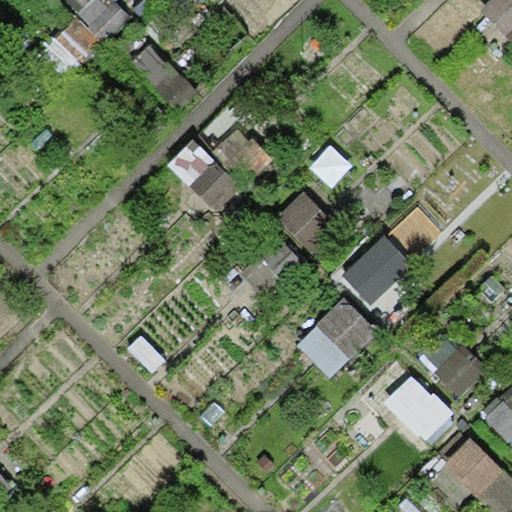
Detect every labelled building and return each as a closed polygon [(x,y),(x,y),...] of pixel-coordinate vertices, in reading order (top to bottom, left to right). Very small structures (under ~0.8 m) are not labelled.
[(129,17),(112,0),(67,0),(104,40),(129,17)] [(511,0),(491,0),(480,11),(511,46),(511,0)] [(97,44),(73,20),(33,62),(57,85),(97,44)] [(196,92),(149,42),(130,61),(176,110),(196,92)] [(171,119),(137,87),(119,106),(152,138),(171,119)] [(270,160),(239,127),(208,156),(240,189),(270,160)] [(208,156),(191,138),(166,161),(219,216),(243,193),(240,189),(208,156)] [(338,228),(303,191),(275,217),(309,254),(338,228)] [(305,266),(280,238),(261,255),(286,283),(305,266)] [(417,265),(388,240),(348,285),(377,311),(417,265)] [(378,333),(343,297),(297,343),(332,378),(378,333)] [(487,370),(454,332),(422,360),(456,398),(487,370)] [(454,421),(409,380),(388,402),(433,443),(454,421)] [(511,439),(511,384),(473,420),(501,450),(511,439)] [(510,511),(511,510),(511,479),(470,438),(444,464),(491,511),(510,511)] [(0,498),(12,488),(0,473),(0,498)]
